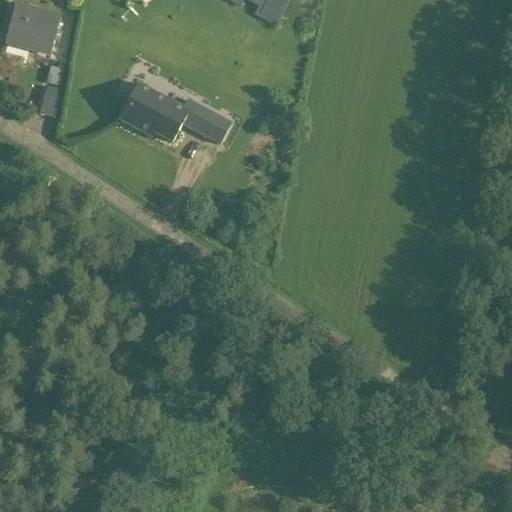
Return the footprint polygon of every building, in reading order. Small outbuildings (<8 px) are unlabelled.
[(276,26),(289,0),(226,0),(242,8),(245,0),(247,0),(261,7),(257,16),(276,26)] [(60,19),(17,9),(9,42),(32,48),(31,52),(51,58),(60,19)] [(32,48),(9,42),(7,47),(31,52),(32,48)] [(63,77),(50,74),(47,90),(60,93),(63,77)] [(183,112),(139,87),(129,105),(120,124),(138,134),(142,129),(145,131),(160,139),(173,146),(183,127),(206,139),(217,119),(188,103),(183,112)] [(55,122),(60,93),(47,90),(40,119),(55,122)] [(220,146),(231,127),(217,119),(206,139),(220,146)] [(511,209),(498,207),(495,218),(511,220),(511,209)]
